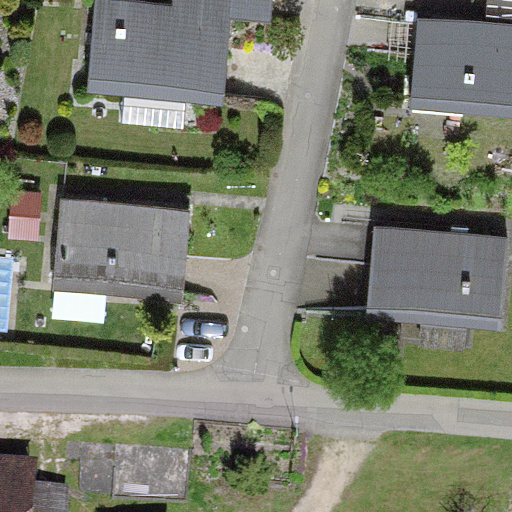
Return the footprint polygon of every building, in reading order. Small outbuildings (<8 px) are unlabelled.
[(179,93),(216,97),(223,11),(104,0),(89,0),(82,84),(119,87),(119,82),(179,88),(179,93)] [(511,112),(511,26),(413,18),(405,103),(409,104),(409,97),(456,101),(456,108),(511,112)] [(29,227),(32,193),(8,191),(5,224),(29,227)] [(98,288),(174,295),(183,210),(55,199),(47,284),(50,284),(51,279),(98,283),(98,288)] [(446,233),(369,227),(361,312),(408,316),(406,340),(448,343),(450,319),(495,323),(502,238),(462,235),(463,229),(446,228),(446,233)] [(0,511),(25,511),(28,476),(23,475),(21,499),(0,497),(0,511)]
